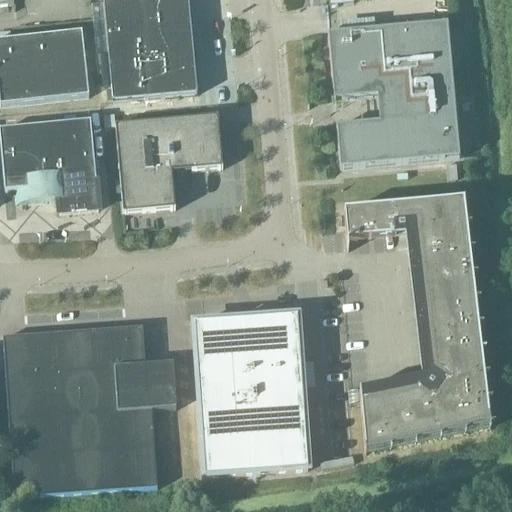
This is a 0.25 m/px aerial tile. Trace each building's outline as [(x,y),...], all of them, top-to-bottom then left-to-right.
[(0,0),(0,8),(14,7),(13,0),(0,0)] [(157,0),(103,5),(112,106),(196,98),(187,0),(157,0)] [(328,38),(333,93),(340,92),(341,104),(377,100),(379,117),(376,119),(376,121),(377,125),(380,126),(336,130),(340,173),(459,162),(455,120),(451,120),(450,100),(454,100),(447,27),(328,38)] [(0,110),(88,100),(82,36),(0,44),(0,110)] [(187,186),(186,176),(222,172),(217,120),(115,129),(123,218),(175,213),(172,177),(177,176),(178,186),(187,186)] [(17,208),(26,207),(58,204),(59,217),(98,214),(90,125),(0,133),(0,149),(4,196),(14,195),(16,208),(17,208)] [(464,204),(344,215),(347,254),(349,254),(357,245),(356,234),(413,229),(414,238),(427,236),(444,385),(431,403),(384,413),(381,400),(361,403),(360,395),(359,395),(365,458),(366,458),(366,455),(488,430),(462,206),(464,206),(464,204)] [(297,321),(194,328),(204,481),(307,474),(297,321)] [(3,343),(14,503),(157,492),(151,415),(176,413),(173,368),(145,370),(142,332),(2,342),(2,343),(3,343)]
